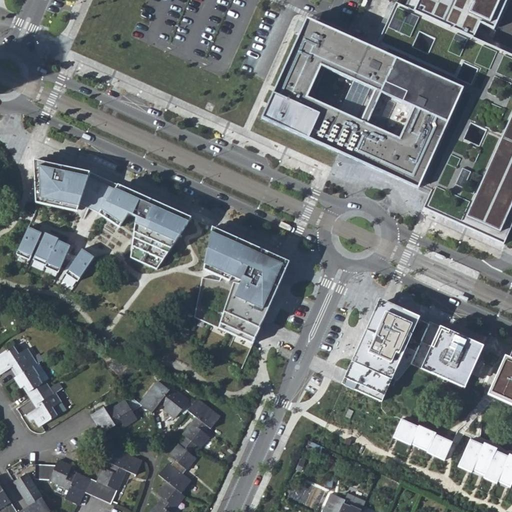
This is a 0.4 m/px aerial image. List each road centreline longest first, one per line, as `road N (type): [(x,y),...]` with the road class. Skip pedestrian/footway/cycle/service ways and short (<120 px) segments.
road 1 (primary): [(16,107),(323,242)]
road 2 (primary): [(339,205),(95,102),(34,68)]
road 3 (residential): [(231,511),(341,264)]
road 4 (primary): [(371,264),(511,329)]
road 5 (primary): [(511,281),(389,227)]
